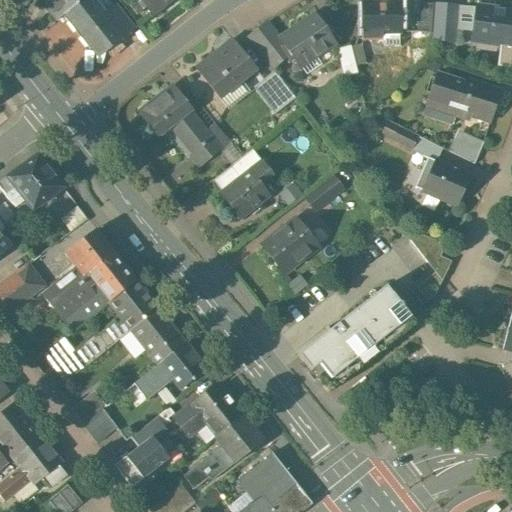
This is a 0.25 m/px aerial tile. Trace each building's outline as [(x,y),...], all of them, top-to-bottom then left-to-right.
[(81,0),(40,0),(56,20),(65,14),(81,0)] [(103,16),(90,0),(81,0),(65,14),(95,52),(101,47),(106,52),(133,31),(114,7),(103,16)] [(139,0),(151,14),(168,0),(139,0)] [(468,1),(456,0),(453,0),(451,24),(465,26),(468,1)] [(400,4),(361,4),(361,40),(380,40),(380,34),(400,34),(400,4)] [(431,5),(417,4),(415,33),(429,34),(431,5)] [(511,11),(476,7),(472,42),(511,46),(511,11)] [(280,38),(279,39),(290,56),(299,68),(315,57),(334,44),(315,15),(280,38)] [(267,23),(247,39),(272,70),(290,56),(279,39),(280,38),(267,23)] [(232,43),(196,72),(219,100),(255,71),(232,43)] [(350,46),(337,49),(343,73),(356,70),(350,46)] [(315,57),(300,67),(305,74),(308,74),(318,67),(320,64),(315,57)] [(295,98),(274,71),(261,81),(283,108),(295,98)] [(465,85),(436,75),(425,107),(457,117),(458,113),(456,113),(465,85)] [(500,94),(466,83),(465,85),(456,113),(458,113),(490,124),(500,94)] [(174,90),(140,116),(159,139),(176,126),(190,115),(192,113),(174,90)] [(211,142),(190,115),(176,126),(197,153),(211,142)] [(397,130),(387,125),(381,136),(392,141),(397,130)] [(417,140),(397,130),(392,141),(412,151),(417,140)] [(479,152),(454,141),(448,153),(473,165),(479,152)] [(197,153),(191,157),(200,168),(220,153),(211,142),(197,153)] [(37,157),(7,178),(21,196),(33,211),(63,189),(37,157)] [(468,177),(435,162),(421,192),(455,207),(468,177)] [(271,178),(261,165),(249,175),(259,188),(271,178)] [(240,181),(230,168),(212,182),(222,195),(240,181)] [(222,195),(220,196),(240,220),(267,198),(259,188),(249,175),(222,195)] [(21,196),(7,178),(0,183),(0,190),(10,204),(21,196)] [(283,194),(292,205),(307,194),(298,183),(283,194)] [(324,187),(306,200),(314,211),(332,197),(324,187)] [(294,220),(260,247),(282,275),(317,248),(294,220)] [(95,231),(65,254),(77,269),(43,296),(64,322),(102,292),(110,302),(135,281),(95,231)] [(27,266),(0,286),(0,318),(43,287),(27,266)] [(110,302),(109,302),(123,321),(131,331),(157,309),(135,281),(110,302)] [(385,287),(297,356),(327,394),(415,325),(385,287)] [(102,292),(64,322),(72,332),(109,302),(110,302),(102,292)] [(131,331),(159,365),(185,344),(157,309),(131,331)] [(511,309),(511,310),(500,353),(511,356),(511,309)] [(113,323),(94,337),(92,335),(73,351),(78,357),(85,367),(86,367),(131,331),(123,321),(116,327),(113,323)] [(185,344),(159,365),(172,381),(179,390),(205,370),(185,344)] [(78,357),(56,374),(64,384),(85,367),(78,357)] [(159,365),(134,385),(145,398),(157,389),(159,392),(172,381),(159,365)] [(134,385),(82,426),(93,440),(145,398),(134,385)] [(242,417),(217,385),(192,405),(206,423),(217,437),(242,417)] [(14,404),(0,414),(0,443),(9,455),(13,460),(41,438),(14,404)] [(192,405),(173,420),(187,438),(206,423),(192,405)] [(217,437),(215,438),(220,445),(235,463),(262,442),(242,417),(217,437)] [(156,418),(130,439),(137,448),(151,437),(158,446),(171,437),(156,418)] [(137,448),(114,467),(131,489),(169,459),(158,446),(151,437),(137,448)] [(41,438),(13,460),(20,469),(30,483),(34,487),(62,465),(41,438)] [(9,455),(0,443),(0,454),(4,459),(9,455)] [(208,457),(183,477),(193,490),(208,479),(211,482),(235,463),(220,445),(207,456),(208,457)] [(301,511),(312,504),(272,453),(238,481),(261,509),(257,511),(301,511)] [(0,484),(0,496),(4,502),(30,483),(20,469),(7,479),(0,484)] [(66,486),(38,508),(40,511),(71,511),(81,504),(66,486)] [(179,494),(155,511),(184,511),(190,508),(179,494)]
